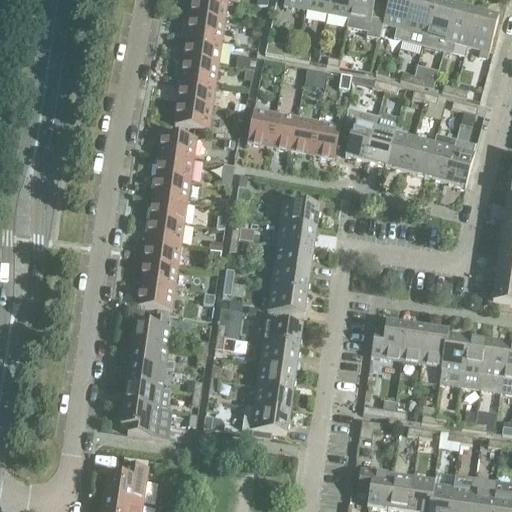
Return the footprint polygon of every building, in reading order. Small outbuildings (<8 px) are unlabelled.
[(225,25),(228,4),(203,0),(193,0),(191,20),(225,25)] [(268,11),(269,0),(258,0),(257,9),(268,11)] [(306,14),(308,0),(285,0),(283,10),(306,14)] [(327,18),(330,0),(308,0),(306,14),(327,18)] [(349,22),(353,0),(330,0),(327,18),(349,22)] [(374,42),(380,6),(375,5),(375,0),(353,0),(349,22),(347,31),(368,35),(367,40),(374,42)] [(401,44),(412,0),(390,0),(388,6),(380,6),(374,42),(380,43),(381,35),(383,29),(397,33),(395,42),(401,44)] [(422,49),(434,5),(417,0),(412,0),(401,44),(422,49)] [(443,55),(455,10),(434,5),(422,49),(443,55)] [(467,51),(476,16),(455,10),(443,55),(453,58),(455,48),(467,51)] [(489,57),(498,22),(476,16),(467,51),(489,57)] [(222,47),(225,25),(191,20),(188,42),(222,47)] [(260,41),(261,33),(253,31),(252,40),(260,41)] [(219,68),(222,47),(188,42),(185,63),(219,68)] [(297,64),(298,57),(286,54),(284,62),(297,64)] [(309,67),(310,59),(298,57),(297,64),(309,67)] [(248,61),(245,72),(254,74),(257,62),(248,61)] [(339,72),(341,65),(328,62),(327,70),(339,72)] [(216,90),(219,68),(185,63),(181,85),(216,90)] [(295,88),(299,71),(285,69),(282,86),(295,88)] [(388,82),(390,74),(378,71),(376,79),(388,82)] [(252,84),(254,74),(245,72),(243,82),(252,84)] [(319,84),(320,75),(307,73),(305,82),(319,84)] [(412,89),(414,81),(402,78),(400,85),(412,89)] [(341,79),(338,91),(338,93),(348,94),(351,81),(343,79),(341,79)] [(425,92),(427,84),(414,81),(412,89),(425,92)] [(212,112),(216,90),(181,85),(178,107),(212,112)] [(385,96),(387,88),(374,85),(372,92),(385,96)] [(397,99),(399,91),(387,88),(385,96),(397,99)] [(454,99),(456,92),(444,88),(442,96),(454,99)] [(466,103),(468,95),(456,92),(454,99),(466,103)] [(424,106),(426,98),(414,95),(412,103),(424,106)] [(436,109),(438,102),(426,98),(424,106),(436,109)] [(463,117),(466,109),(453,106),(451,113),(463,117)] [(209,134),(212,112),(178,107),(175,129),(209,134)] [(244,116),(245,109),(235,107),(234,114),(244,116)] [(476,120),(478,113),(466,109),(463,117),(476,120)] [(269,152),(276,118),(254,114),(247,147),(269,152)] [(365,166),(375,131),(377,122),(346,114),(342,144),(349,145),(345,160),(365,166)] [(291,156),(297,122),(276,118),(269,152),(291,156)] [(312,160),(318,126),(297,122),(291,156),(312,160)] [(334,164),(341,131),(318,126),(312,160),(334,164)] [(385,171),(395,136),(375,131),(365,166),(385,171)] [(239,144),(241,136),(227,133),(225,141),(239,144)] [(405,177),(414,141),(395,136),(385,171),(405,177)] [(194,164),(197,142),(163,137),(160,159),(194,164)] [(445,187),(456,144),(436,139),(434,147),(425,182),(445,187)] [(425,182),(434,147),(414,141),(405,177),(425,182)] [(465,193),(475,157),(477,150),(456,144),(445,187),(465,193)] [(191,186),(194,164),(160,159),(156,181),(191,186)] [(231,191),(233,179),(223,178),(221,189),(231,191)] [(188,207),(191,186),(156,181),(153,202),(188,207)] [(244,206),(246,193),(239,192),(237,205),(244,206)] [(185,229),(188,207),(153,202),(150,224),(185,229)] [(226,213),(227,204),(214,202),(213,211),(226,213)] [(316,234),(319,212),(283,207),(280,229),(316,234)] [(225,234),(226,222),(218,221),(217,233),(225,234)] [(181,250),(185,229),(150,224),(147,245),(181,250)] [(511,246),(511,226),(504,225),(501,245),(511,246)] [(313,255),(316,234),(280,229),(277,250),(313,255)] [(239,245),(241,233),(233,231),(231,244),(239,245)] [(237,257),(239,245),(231,244),(229,256),(237,257)] [(178,271),(181,250),(147,245),(144,267),(178,271)] [(511,267),(511,246),(501,245),(498,265),(511,267)] [(222,247),(210,246),(209,253),(221,255),(222,247)] [(310,277),(313,255),(277,250),(274,272),(310,277)] [(220,268),(222,256),(211,255),(210,267),(220,268)] [(511,288),(511,267),(498,265),(495,286),(511,288)] [(175,293),(178,271),(144,267),(141,288),(175,293)] [(307,298),(310,277),(274,272),(271,293),(307,298)] [(233,288),(235,275),(227,274),(225,286),(233,288)] [(231,300),(233,288),(225,286),(223,299),(231,300)] [(511,309),(511,288),(495,286),(492,307),(511,309)] [(172,315),(175,293),(141,288),(138,310),(172,315)] [(304,321),(307,298),(271,293),(268,316),(304,321)] [(214,310),(215,300),(205,298),(203,309),(214,310)] [(135,327),(132,348),(168,353),(169,353),(172,351),(173,344),(170,341),(173,325),(148,322),(147,329),(135,327)] [(299,353),(302,331),(266,325),(263,348),(299,353)] [(401,366),(407,330),(385,327),(384,335),(375,334),(371,362),(401,366)] [(225,343),(227,330),(219,329),(217,341),(225,343)] [(422,369),(427,333),(407,330),(401,366),(422,369)] [(448,341),(448,336),(427,333),(422,369),(441,372),(440,377),(441,377),(446,341),(448,341)] [(223,355),(225,343),(217,341),(215,354),(223,355)] [(460,392),(467,344),(448,341),(446,341),(441,377),(439,389),(460,392)] [(480,395),(487,347),(467,344),(460,392),(480,395)] [(207,359),(209,347),(201,346),(199,358),(207,359)] [(500,398),(507,349),(487,347),(480,395),(500,398)] [(173,375),(174,367),(167,366),(168,353),(132,348),(129,368),(165,374),(173,375)] [(296,374),(299,353),(263,348),(260,369),(296,374)] [(511,399),(511,350),(507,349),(500,398),(511,399)] [(205,372),(207,359),(199,358),(197,371),(205,372)] [(162,394),(165,374),(129,368),(127,389),(162,394)] [(293,396),(296,374),(260,369),(257,391),(293,396)] [(219,386),(221,373),(213,372),(211,384),(219,386)] [(217,398),(219,386),(211,384),(209,397),(217,398)] [(201,400),(203,388),(195,386),(193,398),(201,400)] [(167,416),(170,395),(162,394),(127,389),(124,409),(167,416)] [(289,417),(293,396),(257,391),(254,412),(289,417)] [(199,412),(201,400),(193,398),(191,410),(199,412)] [(394,416),(395,407),(384,405),(382,414),(364,411),(362,419),(393,424),(394,416)] [(168,444),(172,416),(167,416),(124,409),(121,430),(140,433),(139,440),(168,444)] [(286,440),(289,417),(254,412),(246,411),(242,433),(286,440)] [(453,432),(456,416),(447,415),(446,423),(435,422),(434,430),(453,432)] [(406,426),(407,417),(394,416),(393,424),(406,426)] [(466,416),(465,426),(475,428),(477,417),(466,416)] [(196,432),(198,420),(190,419),(188,431),(196,432)] [(434,430),(435,422),(422,420),(421,428),(434,430)] [(211,435),(213,423),(205,421),(203,434),(211,435)] [(383,436),(384,429),(362,425),(359,443),(372,445),(373,435),(383,436)] [(474,435),(475,428),(465,426),(462,426),(461,434),(474,435)] [(511,441),(511,427),(504,426),(502,440),(511,441)] [(486,437),(487,430),(475,428),(474,435),(486,437)] [(420,442),(421,434),(408,432),(407,440),(420,442)] [(432,444),(433,435),(421,434),(420,442),(432,444)] [(458,455),(459,448),(460,440),(448,438),(447,446),(446,454),(458,455)] [(472,449),(473,442),(460,440),(459,448),(472,449)] [(500,453),(501,445),(489,444),(487,452),(500,453)] [(511,455),(511,447),(501,445),(500,453),(511,455)] [(142,510),(147,473),(123,469),(121,481),(106,479),(103,504),(142,510)] [(369,511),(388,511),(393,478),(360,474),(357,498),(369,500),(367,511),(369,511)] [(455,479),(455,478),(436,476),(435,484),(434,489),(433,489),(429,511),(450,511),(453,492),(455,479)] [(409,511),(413,481),(393,478),(388,511),(409,511)] [(471,511),(475,482),(466,481),(455,479),(453,492),(450,511),(471,511)] [(434,489),(435,484),(413,481),(409,511),(429,511),(433,489),(434,489)] [(491,511),(496,485),(475,482),(471,511),(491,511)] [(511,511),(511,487),(496,485),(491,511),(511,511)]
